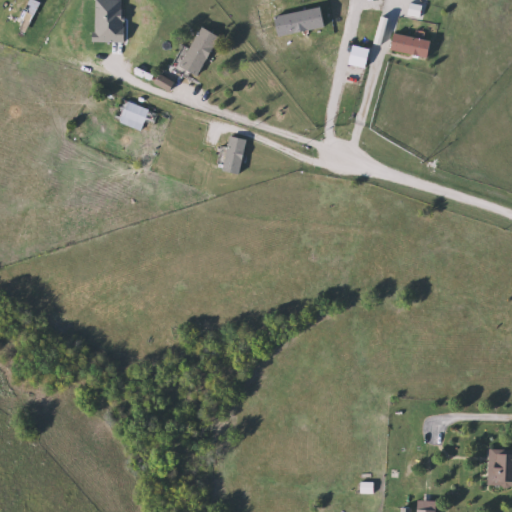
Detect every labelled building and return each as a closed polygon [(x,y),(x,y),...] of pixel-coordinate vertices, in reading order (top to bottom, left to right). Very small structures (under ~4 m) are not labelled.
[(181,65),(206,26),(223,37),(199,76),(181,65)] [(432,57),(392,52),(394,34),(434,40),(432,57)] [(144,131),(114,121),(122,99),(160,112),(157,123),(148,120),(144,131)] [(226,172),(227,165),(222,164),(224,155),(228,155),(231,137),(249,140),(244,175),(226,172)] [(511,450),(511,487),(491,487),(491,450),(511,450)]
